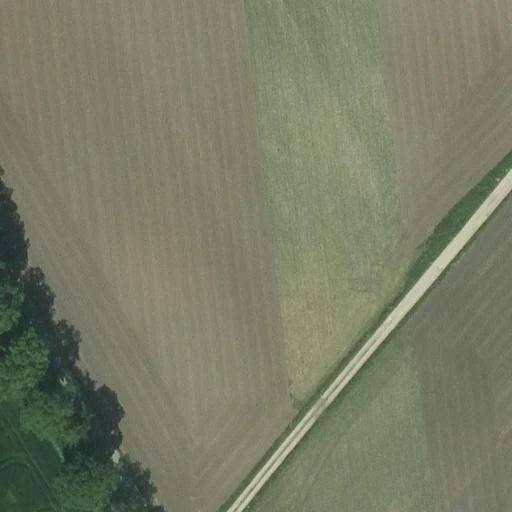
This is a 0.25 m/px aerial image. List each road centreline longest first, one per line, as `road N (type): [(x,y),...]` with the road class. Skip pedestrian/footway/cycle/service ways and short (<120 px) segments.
road 1 (track): [(225,511),(511,171)]
road 2 (unclassified): [(143,511),(0,254)]
